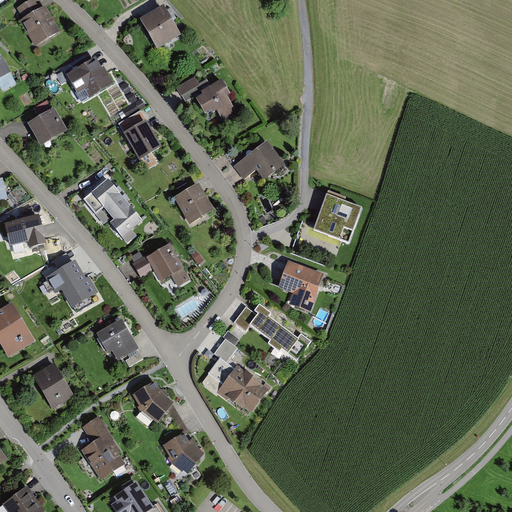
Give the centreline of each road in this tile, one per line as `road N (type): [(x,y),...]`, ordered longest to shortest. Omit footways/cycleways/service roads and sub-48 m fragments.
road 1 (residential): [(59,0),(144,86),(235,204),(244,241),(236,281),(214,314)]
road 2 (track): [(244,241),(295,218),(303,202),(311,84),(301,0)]
road 3 (residential): [(174,359),(105,262),(0,146)]
road 4 (residential): [(271,511),(174,359)]
road 5 (tertiary): [(403,511),(459,467),(511,408)]
road 6 (residential): [(70,511),(0,412)]
